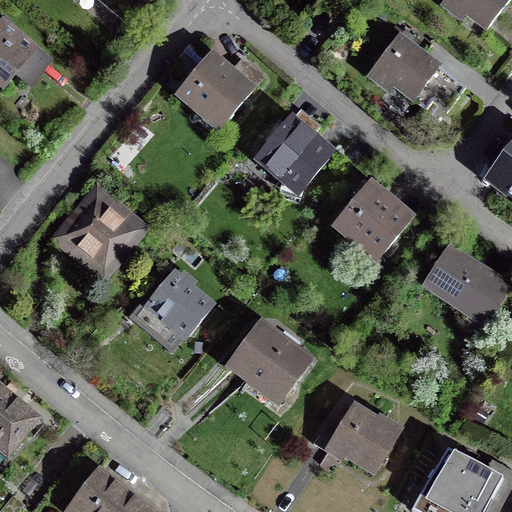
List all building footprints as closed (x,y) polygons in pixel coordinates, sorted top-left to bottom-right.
[(74,0),(77,2),(79,0),(95,0),(133,31),(152,8),(142,0),(74,0)] [(461,19),(466,13),(488,30),(511,0),(447,0),(443,5),(461,19)] [(0,20),(0,80),(6,86),(25,64),(32,70),(44,57),(0,20)] [(424,58),(399,39),(370,77),(388,91),(392,85),(426,111),(432,103),(447,114),(466,90),(424,58)] [(215,58),(180,99),(218,132),(262,81),(240,63),(232,73),(215,58)] [(333,157),(292,122),(257,163),(284,187),(289,181),(302,192),(333,157)] [(511,138),(494,162),(507,172),(496,186),(511,197),(511,138)] [(371,188),(336,229),(362,251),(368,245),(382,257),(411,222),(371,188)] [(142,231),(98,194),(59,241),(104,277),(142,231)] [(510,291),(451,252),(426,288),(486,328),(479,337),(486,342),(495,328),(488,324),(510,291)] [(147,307),(139,318),(163,339),(172,328),(186,339),(213,308),(190,289),(194,285),(183,276),(180,280),(174,275),(147,307)] [(310,363),(261,327),(231,368),(250,382),(252,378),(282,400),(310,363)] [(3,390),(0,393),(0,451),(8,459),(40,421),(3,390)] [(493,410),(483,404),(474,420),(484,425),(493,410)] [(332,448),(374,475),(399,436),(355,408),(343,427),(332,420),(314,445),(328,454),(332,448)] [(486,511),(503,481),(448,451),(426,486),(412,511),(486,511)] [(118,511),(130,497),(99,472),(73,506),(79,511),(118,511)] [(13,496),(0,511),(20,511),(25,506),(13,496)] [(150,511),(130,497),(118,511),(150,511)]
